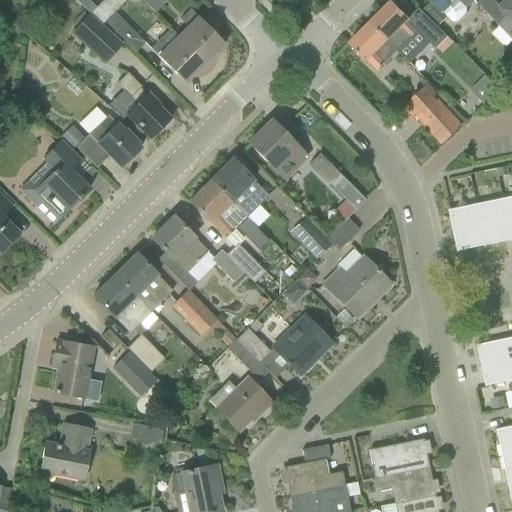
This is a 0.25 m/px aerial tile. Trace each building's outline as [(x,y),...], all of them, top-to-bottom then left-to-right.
[(78,0),(91,12),(97,7),(89,0),(78,0)] [(102,24),(125,1),(123,0),(104,0),(91,13),(102,24)] [(278,0),(290,11),(300,0),(278,0)] [(428,0),(434,5),(443,15),(446,19),(448,18),(453,23),(458,23),(467,14),(467,8),(475,1),(473,0),(428,0)] [(511,21),(499,8),(491,0),(481,0),(477,4),(498,27),(511,41),(511,21)] [(511,0),(508,0),(499,8),(511,21),(511,0)] [(409,19),(392,2),(370,23),(398,51),(419,32),(408,21),(410,20),(409,19)] [(434,5),(426,13),(436,22),(443,15),(434,5)] [(408,21),(419,32),(436,49),(447,38),(419,9),(409,19),(410,20),(408,21)] [(225,45),(190,10),(181,19),(188,27),(178,37),(205,65),(225,45)] [(91,13),(70,34),(104,65),(123,45),(102,24),(91,13)] [(378,72),(398,51),(370,23),(349,45),(367,62),(368,61),(378,72)] [(116,33),(136,53),(145,44),(125,24),(116,33)] [(150,49),(185,84),(205,65),(178,37),(170,29),(150,49)] [(151,139),(170,121),(158,109),(160,107),(147,95),(146,96),(141,91),(142,90),(127,74),(116,85),(137,105),(127,115),(151,139)] [(427,141),(436,152),(462,128),(436,97),(415,117),(432,137),(427,141)] [(137,146),(138,144),(125,131),(124,133),(108,117),(76,148),(97,170),(110,157),(121,168),(140,150),(137,146)] [(283,180),(305,157),(271,121),(248,144),(283,180)] [(83,139),(72,127),(60,138),(71,150),(83,139)] [(37,209),(52,225),(48,229),(49,231),(90,190),(71,172),(81,162),(61,142),(43,159),(47,163),(36,174),(44,182),(34,192),(44,202),(37,209)] [(310,164),(346,201),(356,211),(366,201),(320,155),(310,164)] [(232,160),(211,181),(247,218),(258,207),(259,208),(269,197),(232,160)] [(508,168),(497,170),(499,178),(510,177),(508,168)] [(189,203),(226,240),(237,229),(247,239),(248,240),(250,240),(257,233),(257,231),(256,230),(258,228),(247,218),(211,181),(189,203)] [(447,200),(449,209),(458,254),(459,254),(459,252),(485,246),(485,248),(476,203),(474,194),(447,200)] [(0,216),(0,212),(8,204),(0,195),(0,253),(18,235),(0,216)] [(477,203),(476,203),(485,248),(486,248),(486,246),(511,241),(511,243),(511,242),(503,198),(502,198),(503,200),(477,205),(477,203)] [(503,198),(511,242),(511,198),(504,200),(503,198)] [(164,253),(158,260),(187,291),(189,292),(197,284),(187,274),(209,253),(194,239),(195,238),(174,217),(151,240),(164,253)] [(332,247),(327,240),(308,219),(292,233),(317,261),(332,247)] [(359,231),(348,219),(345,222),(327,240),(332,247),(337,252),(359,231)] [(244,274),(247,277),(254,284),(266,273),(237,245),(234,248),(226,256),(244,274)] [(244,274),(226,256),(222,251),(213,259),(211,261),(215,265),(234,284),(234,283),(244,274)] [(114,277),(150,313),(171,293),(156,277),(157,276),(136,255),(114,277)] [(363,258),(362,259),(344,277),(338,270),(323,285),(357,320),(371,306),(367,301),(373,295),(374,295),(387,283),(390,287),(391,286),(363,258)] [(283,273),(288,278),(296,271),(291,266),(283,273)] [(308,270),(298,280),(308,290),(318,280),(308,270)] [(150,313),(114,277),(93,297),(130,334),(150,313)] [(297,281),(282,295),(292,305),(307,292),(297,281)] [(218,321),(189,292),(187,291),(175,303),(204,333),(218,321)] [(354,322),(348,316),(340,323),(346,330),(354,322)] [(304,318),(272,349),(285,364),(288,367),(290,366),(300,376),(302,375),(301,374),(304,371),(316,358),(317,359),(332,345),(304,318)] [(236,340),(217,322),(212,327),(221,336),(219,338),(228,348),(236,340)] [(101,338),(113,351),(121,343),(108,330),(101,338)] [(239,339),(261,361),(269,353),(253,336),(247,330),(239,339)] [(141,335),(136,340),(127,349),(151,372),(164,359),(141,335)] [(511,376),(504,338),(504,340),(479,346),(478,344),(477,344),(487,389),(488,388),(487,387),(511,381),(511,376)] [(258,383),(261,380),(270,371),(261,361),(239,339),(237,340),(226,350),(237,360),(258,383)] [(83,399),(92,348),(56,342),(51,368),(52,368),(53,363),(60,364),(55,394),(83,399)] [(156,382),(142,368),(126,384),(140,397),(156,382)] [(247,380),(237,390),(229,382),(209,402),(217,410),(238,433),(257,414),(259,416),(272,404),(247,380)] [(491,400),(493,410),(506,408),(504,397),(491,400)] [(161,445),(163,430),(133,425),(130,440),(161,445)] [(45,444),(39,472),(83,481),(89,453),(86,452),(90,431),(65,426),(60,447),(45,444)] [(501,458),(511,455),(511,427),(495,431),(496,432),(498,432),(504,457),(501,458)] [(374,481),(429,469),(423,440),(383,448),(383,449),(384,449),(386,459),(389,458),(390,462),(371,467),(374,481)] [(330,459),(327,446),(302,451),(305,464),(284,469),(290,497),(345,487),(342,473),(328,475),(325,460),(330,459)] [(199,470),(217,466),(218,466),(215,452),(195,449),(199,470)] [(511,455),(501,458),(501,459),(504,459),(509,484),(507,485),(511,484),(511,455)] [(222,511),(216,483),(220,483),(217,466),(199,470),(170,476),(176,511),(160,511),(157,508),(150,509),(151,511),(222,511)] [(392,490),(395,505),(435,497),(429,469),(374,481),(377,493),(392,490)] [(0,511),(7,511),(11,490),(0,487),(0,511)] [(347,498),(345,487),(290,497),(293,511),(334,511),(333,502),(347,499),(347,498)] [(438,511),(435,497),(395,505),(396,511),(438,511)]
